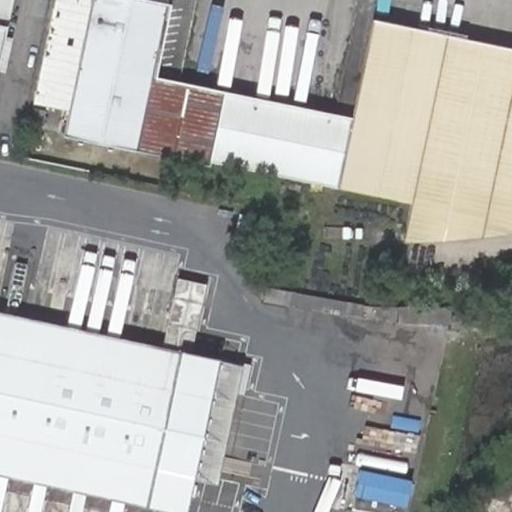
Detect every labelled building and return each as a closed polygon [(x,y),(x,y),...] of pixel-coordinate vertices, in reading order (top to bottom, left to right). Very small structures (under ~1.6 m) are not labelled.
[(0,0),(0,27),(8,29),(14,0),(0,0)] [(90,0),(55,0),(30,129),(63,136),(90,0)] [(150,2),(140,0),(90,0),(63,136),(208,166),(209,162),(235,168),(248,97),(180,83),(156,78),(171,6),(168,6),(150,2)] [(194,11),(171,6),(156,78),(180,83),(194,11)] [(354,119),(248,97),(235,168),(413,205),(417,183),(511,202),(511,51),(374,22),(354,119)] [(0,68),(8,29),(0,27),(0,68)] [(413,205),(406,243),(511,233),(511,202),(417,183),(413,205)] [(170,335),(196,341),(204,306),(178,300),(170,335)] [(0,472),(172,509),(179,479),(204,363),(0,318),(0,472)] [(230,368),(204,363),(179,479),(204,485),(230,368)] [(411,481),(360,470),(354,498),(405,509),(411,481)]
